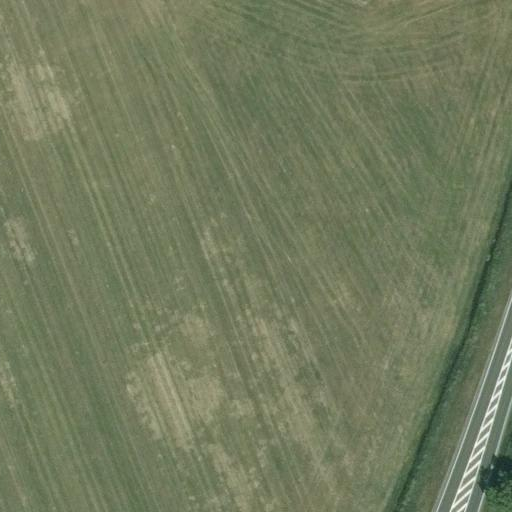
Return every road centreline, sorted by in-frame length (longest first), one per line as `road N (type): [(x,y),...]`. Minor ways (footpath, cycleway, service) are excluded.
road 1 (trunk): [(511,324),(442,511)]
road 2 (trunk): [(471,511),(511,383)]
